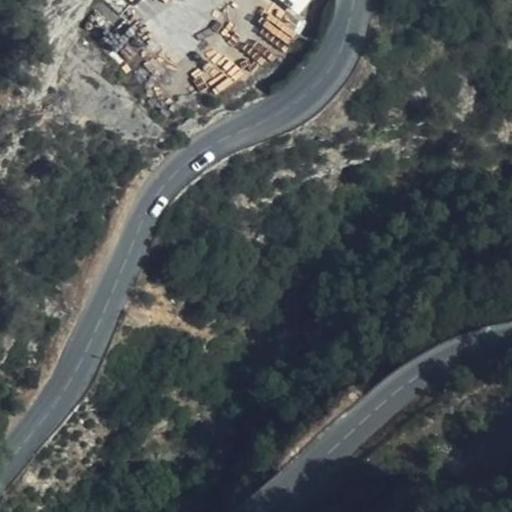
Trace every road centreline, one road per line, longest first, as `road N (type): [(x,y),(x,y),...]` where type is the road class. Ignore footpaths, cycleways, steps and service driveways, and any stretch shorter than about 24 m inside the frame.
road 1 (tertiary): [(358,0),(334,68),(301,99),(212,144),(168,184),(71,383),(0,476)]
road 2 (tertiary): [(267,511),(440,362),(511,339)]
